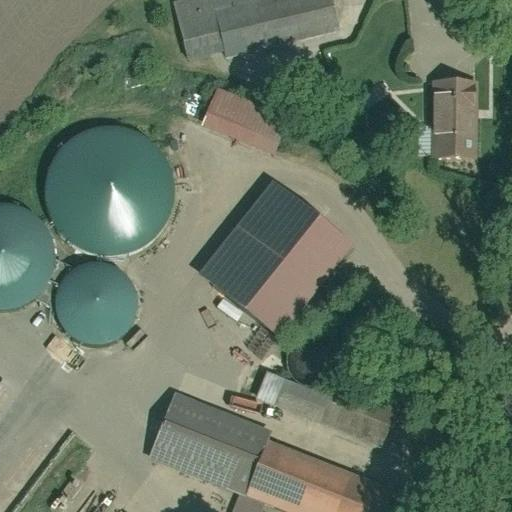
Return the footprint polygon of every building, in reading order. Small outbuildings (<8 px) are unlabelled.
[(332,0),(190,0),(178,3),(192,60),(229,51),(232,61),(341,34),(332,0)] [(478,83),(435,83),(436,126),(436,160),(479,160),(478,83)] [(290,119),(222,92),(207,131),(274,158),(290,119)] [(414,160),(436,160),(436,126),(414,127),(414,160)] [(44,217),(53,236),(68,251),(87,260),(108,263),(129,259),(148,249),(163,232),(172,212),(173,190),(167,168),(154,150),(135,137),(114,131),(92,133),(71,141),(55,156),(44,175),(41,196),(44,217)] [(200,275),(281,342),(357,251),(276,184),(200,275)] [(0,315),(6,316),(23,312),(38,302),(48,288),(54,271),(53,253),(47,237),(36,223),(21,214),(4,210),(0,209),(0,315)] [(57,288),(52,301),(51,315),(55,328),(63,340),(74,348),(87,352),(101,352),(114,347),(125,338),(133,326),(136,313),(134,299),(128,286),(118,276),(106,270),(92,268),(78,271),(66,278),(57,288)] [(272,376),(262,400),(384,449),(401,407),(342,384),(334,402),(272,376)] [(174,398),(150,462),(245,498),(270,434),(174,398)] [(291,511),(390,511),(397,494),(268,445),(248,495),(291,511)]
